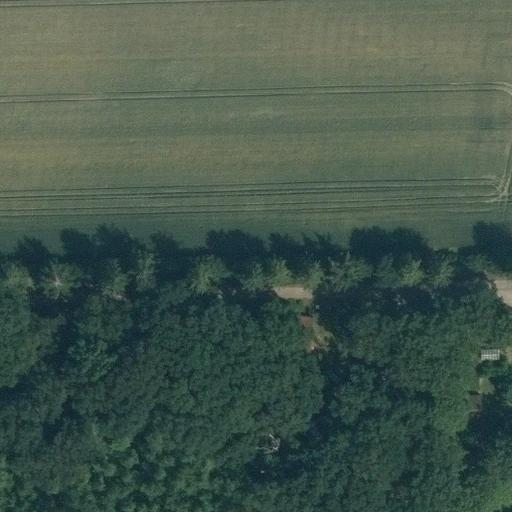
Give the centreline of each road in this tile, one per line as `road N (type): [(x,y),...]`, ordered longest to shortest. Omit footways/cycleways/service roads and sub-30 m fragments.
road 1 (unclassified): [(403,511),(407,286),(185,297)]
road 2 (track): [(0,293),(185,297)]
